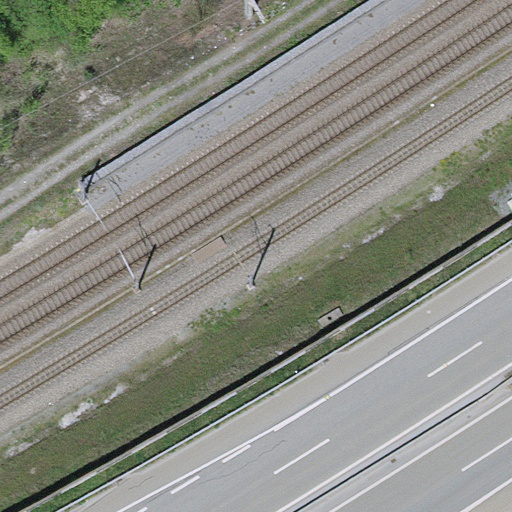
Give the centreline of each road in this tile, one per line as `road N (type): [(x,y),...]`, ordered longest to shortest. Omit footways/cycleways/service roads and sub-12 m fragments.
road 1 (track): [(0,207),(328,0)]
road 2 (motorway): [(511,320),(208,511)]
road 3 (motorway): [(397,511),(511,439)]
